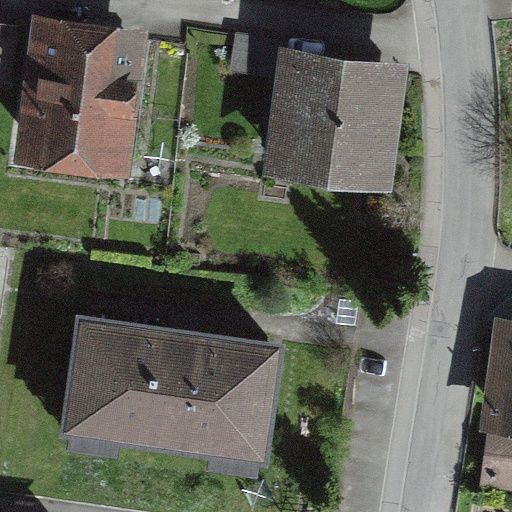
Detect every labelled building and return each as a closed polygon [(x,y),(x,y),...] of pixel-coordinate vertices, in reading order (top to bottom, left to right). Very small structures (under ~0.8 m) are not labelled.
[(0,22),(0,80),(8,82),(16,25),(0,22)] [(47,25),(32,140),(114,151),(129,36),(47,25)] [(383,70),(279,56),(275,78),(281,79),(271,152),(371,165),(383,70)] [(88,319),(75,414),(256,440),(269,344),(88,319)] [(511,329),(509,329),(498,409),(511,410),(511,329)] [(488,474),(511,477),(511,430),(495,428),(488,474)]
